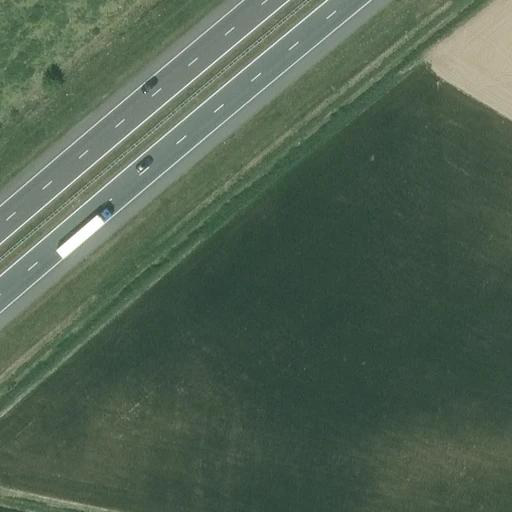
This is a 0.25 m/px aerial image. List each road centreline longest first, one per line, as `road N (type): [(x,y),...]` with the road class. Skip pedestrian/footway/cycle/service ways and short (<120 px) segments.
road 1 (motorway): [(0,295),(345,0)]
road 2 (motorway): [(258,0),(0,220)]
